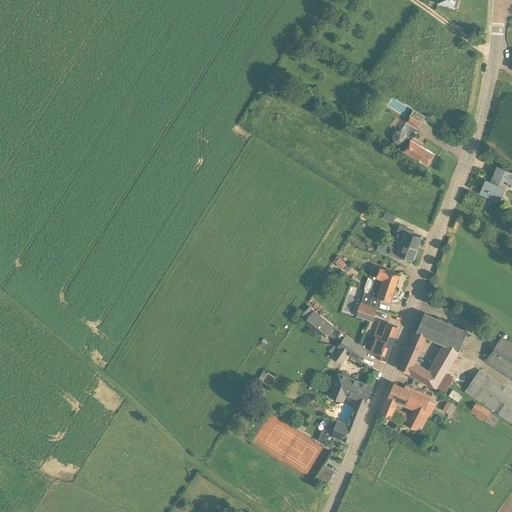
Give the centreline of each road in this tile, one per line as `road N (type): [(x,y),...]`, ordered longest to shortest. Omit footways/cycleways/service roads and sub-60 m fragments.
road 1 (residential): [(328,511),(482,118),(498,7)]
road 2 (track): [(275,511),(181,459),(102,372),(0,293)]
